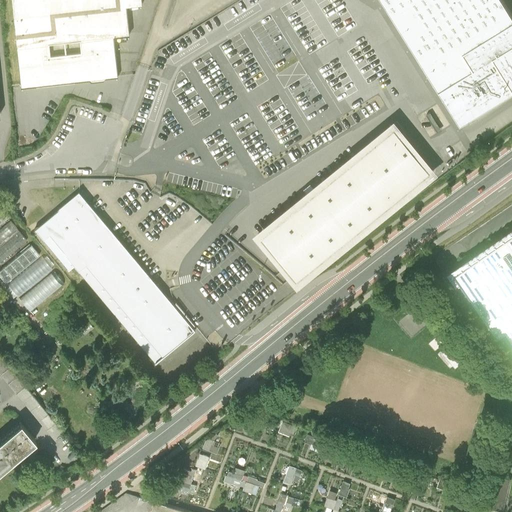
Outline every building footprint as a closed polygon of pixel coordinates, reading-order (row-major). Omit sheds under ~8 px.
[(15,0),(24,87),(125,77),(120,35),(133,33),(131,9),(147,7),(146,0),(15,0)] [(366,0),(375,6),(382,1),(460,123),(511,90),(511,16),(501,0),(366,0)] [(335,122),(277,27),(241,49),(298,144),(335,122)] [(393,119),(254,235),(298,288),(437,172),(393,119)] [(85,193),(40,228),(155,367),(198,328),(85,193)] [(0,273),(32,312),(66,283),(0,204),(0,273)] [(504,330),(511,341),(511,232),(501,240),(480,253),(452,273),(496,336),(504,330)] [(441,333),(430,342),(436,349),(447,340),(441,333)] [(64,434),(0,355),(0,371),(57,440),(64,434)] [(0,471),(36,441),(20,422),(0,438),(0,471)] [(202,451),(198,463),(209,467),(213,454),(202,451)] [(506,462),(497,459),(486,507),(502,510),(509,479),(503,477),(506,462)] [(293,484),(296,477),(301,479),(305,468),(291,463),(285,481),(293,484)] [(238,465),(237,470),(229,469),(227,480),(244,483),(247,467),(238,465)] [(262,494),(266,478),(250,473),(245,489),(262,494)] [(332,488),(325,511),(338,511),(334,511),(340,490),(332,488)] [(301,503),(303,497),(282,490),(273,511),(282,511),(285,503),(293,506),(295,501),(301,503)] [(114,511),(138,496),(126,492),(97,511),(114,511)] [(384,493),(380,503),(392,508),(396,497),(384,493)] [(195,511),(155,500),(151,511),(195,511)]
